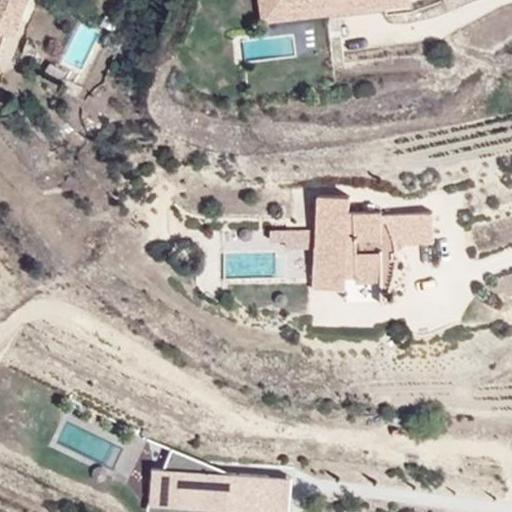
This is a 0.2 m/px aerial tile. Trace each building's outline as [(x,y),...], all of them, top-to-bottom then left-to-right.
[(16,36),(30,0),(0,0),(0,63),(2,64),(3,53),(5,53),(8,34),(16,36)] [(285,8),(283,0),(259,0),(261,17),(330,9),(331,14),(382,8),(382,3),(334,8),(333,2),(285,8)] [(283,0),(285,8),(333,2),(334,8),(382,3),(383,2),(382,0),(283,0)] [(69,69),(48,58),(40,73),(60,83),(69,69)] [(345,196),(314,194),(312,228),(311,246),(315,246),(315,259),(310,259),(309,277),(340,278),(341,272),(351,272),(351,281),(376,280),(377,301),(386,286),(391,271),(392,258),(388,258),(388,253),(392,252),(391,243),(429,242),(429,212),(377,213),(377,210),(344,211),(345,196)] [(312,228),(266,225),(266,236),(281,237),(281,244),(311,246),(312,228)] [(309,277),(309,287),(340,288),(340,278),(309,277)] [(289,511),(291,477),(150,472),(148,511),(289,511)]
